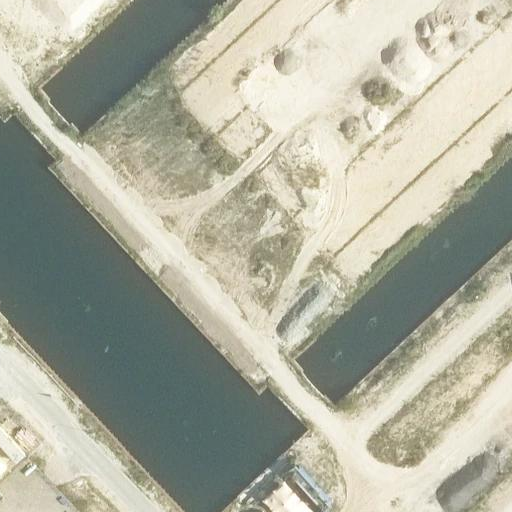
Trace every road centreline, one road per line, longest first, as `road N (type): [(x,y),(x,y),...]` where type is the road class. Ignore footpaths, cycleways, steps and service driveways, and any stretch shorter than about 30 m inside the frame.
road 1 (residential): [(455,0),(171,260)]
road 2 (residential): [(171,260),(349,450)]
road 3 (residential): [(0,76),(171,260)]
road 4 (residential): [(511,294),(349,450)]
road 5 (residential): [(0,361),(142,511)]
road 6 (residential): [(397,506),(511,398)]
